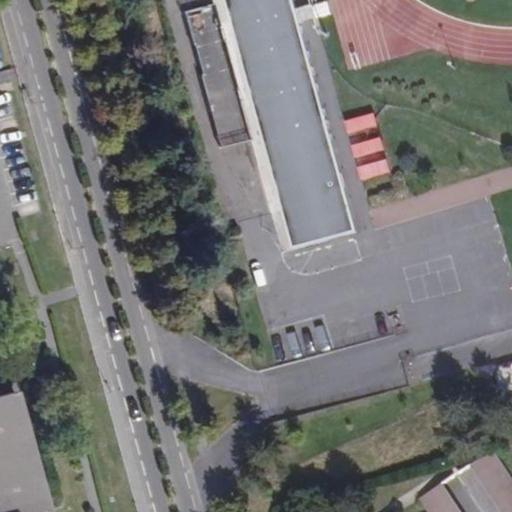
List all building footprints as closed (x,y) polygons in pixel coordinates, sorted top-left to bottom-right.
[(298,0),(230,0),(300,250),(364,233),(298,0)] [(374,111),(346,118),(349,128),(377,121),(374,111)] [(380,133),(352,141),(356,154),(384,146),(380,133)] [(387,157),(359,166),(362,177),(390,169),(387,157)] [(53,511),(19,387),(0,391),(0,511),(53,511)] [(511,461),(500,443),(477,459),(511,511),(511,461)] [(473,511),(449,477),(426,492),(439,511),(473,511)]
